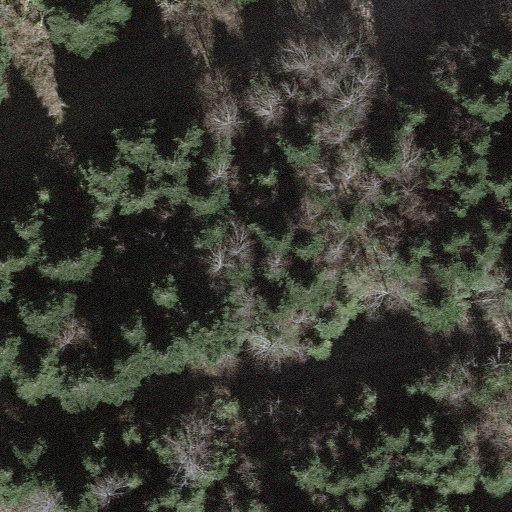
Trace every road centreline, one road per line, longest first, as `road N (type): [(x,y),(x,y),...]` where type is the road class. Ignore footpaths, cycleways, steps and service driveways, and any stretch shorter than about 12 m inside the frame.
road 1 (track): [(0,418),(511,328)]
road 2 (track): [(345,0),(0,144)]
